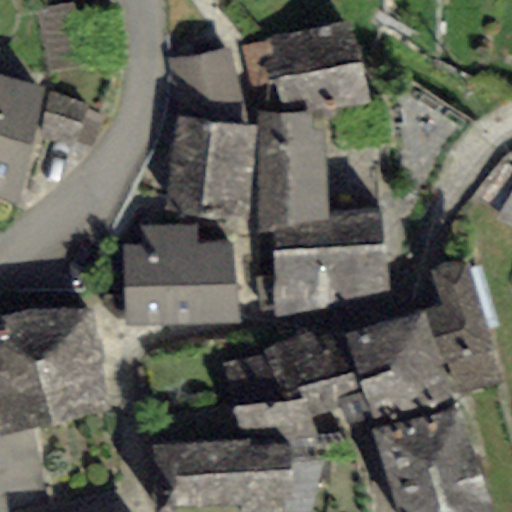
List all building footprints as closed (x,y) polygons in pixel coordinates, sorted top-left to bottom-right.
[(89,60),(80,0),(75,0),(48,4),(57,65),(89,60)] [(349,32),(264,53),(278,108),(363,87),(349,32)] [(0,50),(2,45),(0,44),(0,183),(16,188),(46,79),(0,66),(0,50)] [(319,109),(262,113),(270,222),(326,219),(319,109)] [(252,119),(178,111),(167,205),(241,213),(252,119)] [(380,219),(272,233),(279,311),(388,287),(380,219)] [(231,229),(122,237),(127,315),(236,307),(231,229)] [(440,296),(346,324),(372,410),(501,372),(465,255),(431,265),(440,296)] [(86,297),(0,318),(0,426),(112,399),(86,297)] [(495,511),(463,397),(376,422),(401,511),(495,511)] [(287,433),(153,438),(155,504),(238,501),(238,511),(281,511),(281,497),(290,496),(287,433)]
